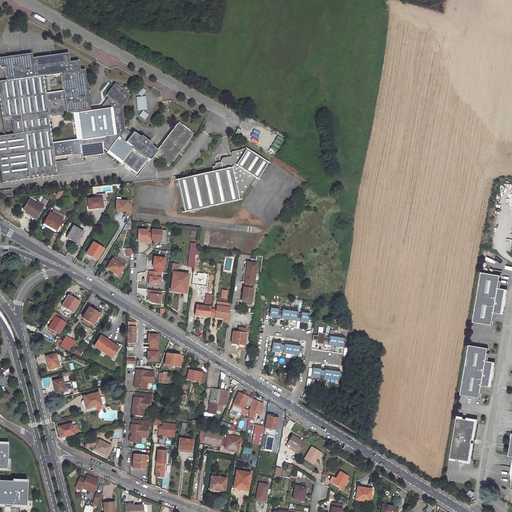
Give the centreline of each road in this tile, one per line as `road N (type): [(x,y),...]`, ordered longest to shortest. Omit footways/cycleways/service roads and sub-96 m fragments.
road 1 (unclassified): [(23,0),(238,121)]
road 2 (primary): [(464,511),(290,404)]
road 3 (primary): [(250,380),(132,308)]
road 4 (secondary): [(0,320),(39,443)]
